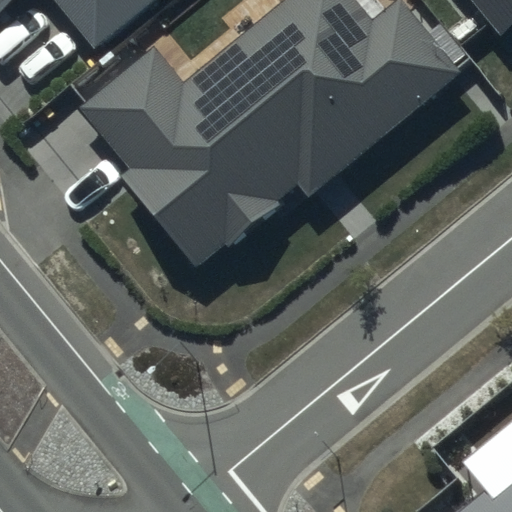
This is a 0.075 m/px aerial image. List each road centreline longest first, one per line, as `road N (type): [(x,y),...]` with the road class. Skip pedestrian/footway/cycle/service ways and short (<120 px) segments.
road 1 (residential): [(183,511),(511,239)]
road 2 (residential): [(0,295),(177,511)]
